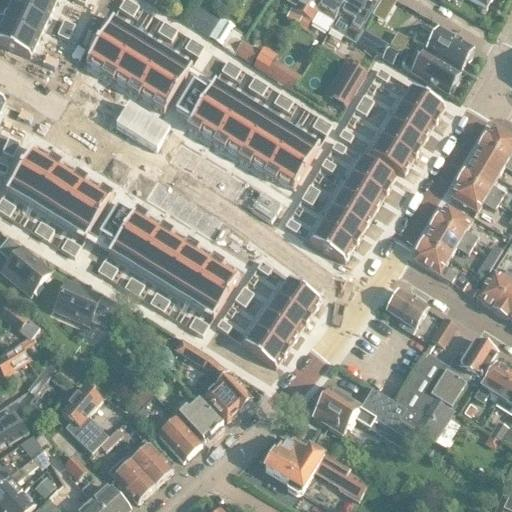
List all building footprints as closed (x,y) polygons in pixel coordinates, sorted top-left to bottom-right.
[(41,0),(11,0),(9,5),(47,23),(55,6),(41,0)] [(124,0),(117,11),(127,17),(134,6),(124,0)] [(299,0),(292,12),(301,17),(310,0),(299,0)] [(324,0),(319,10),(334,19),(339,11),(345,2),(346,0),(324,0)] [(354,44),(372,15),(380,2),(377,0),(346,0),(345,2),(337,15),(352,24),(344,37),(354,44)] [(468,0),(487,11),(493,0),(468,0)] [(9,5),(1,23),(38,41),(47,23),(9,5)] [(134,6),(127,17),(137,23),(144,12),(134,6)] [(187,24),(208,37),(218,21),(215,19),(197,8),(187,24)] [(61,19),(57,28),(71,34),(75,26),(61,19)] [(221,46),(233,27),(220,19),(208,37),(221,46)] [(157,20),(150,32),(160,38),(167,26),(157,20)] [(1,23),(0,24),(0,45),(30,59),(38,41),(1,23)] [(108,26),(85,64),(102,74),(100,76),(111,83),(135,43),(108,26)] [(167,26),(160,38),(170,44),(177,32),(167,26)] [(57,28),(52,37),(66,43),(71,34),(57,28)] [(413,44),(461,72),(467,62),(473,60),(472,56),(471,55),(473,51),(438,31),(432,43),(418,35),(413,44)] [(356,44),(369,51),(375,40),(363,33),(356,44)] [(184,37),(177,48),(187,54),(194,43),(184,37)] [(135,43),(111,83),(112,84),(113,81),(127,90),(126,92),(136,98),(160,59),(135,43)] [(194,43),(187,54),(197,60),(204,49),(194,43)] [(250,65),(258,53),(242,43),(234,55),(250,65)] [(351,45),(345,63),(368,71),(374,53),(351,45)] [(395,67),(402,54),(389,46),(383,57),(381,59),(395,67)] [(264,51),(253,67),(266,76),(273,64),(277,59),(264,51)] [(43,53),(38,63),(54,70),(58,60),(43,53)] [(406,59),(400,69),(447,96),(452,88),(455,86),(458,82),(457,79),(459,76),(423,55),(417,65),(406,59)] [(160,59),(136,98),(137,99),(139,97),(153,106),(152,108),(163,115),(187,75),(160,59)] [(226,63),(219,74),(229,80),(236,69),(226,63)] [(266,76),(276,82),(283,71),(273,64),(266,76)] [(345,110),(366,75),(348,65),(328,100),(345,110)] [(236,69),(229,80),(239,86),(246,75),(236,69)] [(379,71),(374,79),(387,88),(392,79),(379,71)] [(253,79),(246,91),(256,97),(263,85),(253,79)] [(192,84),(174,114),(189,123),(208,93),(192,84)] [(263,85),(256,97),(266,103),(273,91),(263,85)] [(189,123),(186,129),(197,136),(199,134),(213,143),(211,145),(213,146),(237,106),(210,89),(208,93),(189,123)] [(409,89),(398,106),(435,128),(439,121),(438,120),(444,110),(409,89)] [(279,95),(272,107),(281,113),(289,101),(279,95)] [(363,97),(358,105),(372,113),(377,105),(363,97)] [(289,101),(281,113),(291,119),(298,107),(289,101)] [(358,105),(353,113),(367,121),(372,113),(358,105)] [(237,106),(213,146),(223,152),(224,150),(238,158),(237,160),(238,161),(263,122),(237,106)] [(398,106),(388,123),(424,144),(433,129),(434,129),(435,128),(398,106)] [(17,109),(12,119),(28,126),(32,116),(17,109)] [(312,116),(305,127),(315,133),(322,122),(312,116)] [(263,122),(238,161),(248,168),(250,165),(264,174),(262,176),(264,177),(288,137),(263,122)] [(322,122),(315,133),(324,139),(331,127),(322,122)] [(388,123),(378,139),(415,161),(420,153),(419,153),(424,144),(388,123)] [(511,138),(496,129),(494,127),(486,139),(485,139),(481,145),(511,163),(511,138)] [(343,130),(338,139),(351,147),(357,139),(343,130)] [(5,137),(1,146),(16,152),(20,144),(5,137)] [(288,137),(264,177),(274,183),(275,181),(292,191),(315,154),(288,137)] [(378,139),(368,157),(403,178),(413,162),(414,162),(415,161),(378,139)] [(334,145),(329,154),(342,162),(347,153),(334,145)] [(511,163),(481,145),(478,151),(480,152),(473,164),(498,179),(504,170),(511,174),(511,163)] [(1,146),(0,148),(0,155),(12,161),(16,152),(1,146)] [(32,150),(9,188),(36,204),(60,164),(50,158),(48,160),(32,150)] [(359,160),(348,178),(385,200),(390,192),(388,191),(394,182),(359,160)] [(323,163),(318,171),(332,179),(337,171),(323,163)] [(60,164),(36,204),(61,220),(86,180),(75,174),(74,176),(60,168),(61,165),(60,164)] [(473,164),(466,175),(464,174),(460,180),(501,204),(506,197),(492,189),(498,179),(473,164)] [(348,178),(338,194),(374,216),(383,200),(384,201),(385,200),(348,178)] [(86,180),(61,220),(88,236),(112,197),(101,190),(100,192),(86,183),(87,181),(86,180)] [(496,213),(501,204),(460,180),(456,187),(458,188),(451,199),(477,214),(483,205),(496,213)] [(308,187),(303,195),(317,204),(322,195),(308,187)] [(338,194),(328,211),(364,232),(374,216),(338,194)] [(303,195),(298,204),(312,212),(317,204),(303,195)] [(1,199),(0,201),(0,214),(4,217),(11,205),(1,199)] [(11,205),(4,217),(14,223),(21,211),(11,205)] [(434,225),(474,250),(479,242),(465,234),(472,223),(446,207),(438,220),(437,219),(434,225)] [(116,208),(98,237),(113,247),(132,217),(116,208)] [(113,247),(111,251),(138,267),(162,227),(161,227),(159,229),(146,220),(147,218),(135,211),(132,217),(113,247)] [(328,211),(318,227),(355,249),(360,241),(359,240),(364,232),(328,211)] [(35,220),(28,231),(37,237),(44,226),(35,220)] [(289,220),(283,229),(298,238),(303,229),(289,220)] [(469,258),(474,250),(434,225),(430,231),(431,232),(424,243),(424,244),(450,260),(456,250),(469,258)] [(44,226),(37,237),(47,243),(54,232),(44,226)] [(162,227),(138,267),(163,283),(188,243),(186,242),(185,244),(171,236),(173,234),(162,227)] [(318,227),(308,244),(321,253),(320,254),(329,259),(330,258),(343,266),(353,249),(354,250),(355,249),(318,227)] [(61,236),(54,248),(64,254),(71,242),(61,236)] [(31,298),(51,274),(23,250),(22,251),(9,241),(0,251),(13,262),(3,274),(31,298)] [(71,242),(64,254),(74,260),(81,248),(71,242)] [(188,243),(163,283),(189,298),(213,259),(212,258),(211,260),(197,252),(198,249),(188,243)] [(444,269),(450,260),(424,244),(424,243),(423,243),(415,256),(416,257),(414,262),(453,285),(458,278),(444,269)] [(486,258),(494,263),(501,252),(493,247),(486,258)] [(494,263),(486,258),(477,272),(486,277),(494,263)] [(213,259),(189,298),(216,315),(239,278),(222,267),(224,265),(213,259)] [(104,262),(97,274),(106,280),(113,268),(104,262)] [(261,263),(255,272),(269,282),(275,273),(261,263)] [(113,268),(106,280),(116,286),(123,274),(113,268)] [(492,274),(475,301),(493,312),(511,280),(511,274),(507,271),(501,280),(492,274)] [(130,279),(124,290),(133,296),(140,285),(130,279)] [(511,280),(493,312),(492,313),(505,321),(506,320),(511,323),(511,320),(511,280)] [(286,281),(275,298),(310,322),(310,321),(309,320),(320,304),(308,296),(308,294),(300,288),(299,290),(286,281)] [(106,328),(116,306),(101,300),(101,298),(67,284),(55,312),(89,327),(91,322),(106,328)] [(140,285),(133,296),(143,302),(150,291),(140,285)] [(463,293),(472,299),(476,292),(467,286),(463,293)] [(244,288),(238,296),(251,305),(257,297),(244,288)] [(417,331),(429,311),(401,293),(388,313),(417,331)] [(156,295),(149,306),(159,312),(166,301),(156,295)] [(238,296),(233,304),(246,313),(251,305),(238,296)] [(275,298),(264,314),(298,337),(303,329),(304,330),(310,322),(275,298)] [(166,301),(159,312),(169,318),(176,306),(166,301)] [(0,318),(31,340),(40,330),(8,307),(0,317),(0,318)] [(264,314),(253,329),(288,354),(289,353),(288,352),(298,337),(264,314)] [(189,315),(182,326),(192,332),(199,321),(189,315)] [(221,320),(216,329),(229,338),(235,329),(221,320)] [(199,321),(192,332),(202,338),(209,327),(199,321)] [(415,330),(401,321),(397,327),(412,336),(415,330)] [(443,322),(431,341),(430,342),(443,350),(456,330),(443,322)] [(253,329),(241,346),(275,370),(282,361),(283,361),(288,354),(253,329)] [(174,340),(169,348),(176,352),(181,344),(174,340)] [(423,360),(395,406),(407,413),(401,423),(431,442),(437,432),(466,387),(462,384),(463,382),(476,389),(480,382),(497,355),(475,341),(463,360),(457,357),(453,363),(448,370),(446,373),(423,360)] [(227,425),(251,402),(228,378),(206,359),(181,344),(176,352),(175,353),(207,373),(220,385),(204,400),(227,425)] [(30,364),(25,356),(21,349),(20,350),(17,347),(4,355),(6,358),(0,361),(0,372),(5,379),(20,370),(30,364)] [(60,376),(73,384),(81,371),(69,363),(60,376)] [(482,406),(489,395),(498,401),(499,402),(511,380),(511,374),(496,364),(480,390),(473,401),(482,406)] [(66,395),(73,384),(60,376),(56,373),(49,384),(66,395)] [(511,380),(499,402),(498,401),(495,406),(511,417),(511,380)] [(34,399),(43,387),(36,381),(27,394),(34,399)] [(61,416),(72,426),(67,433),(91,457),(108,440),(88,420),(102,403),(85,388),(61,416)] [(329,392),(314,417),(331,427),(329,430),(342,438),(343,435),(345,436),(354,421),(370,431),(374,422),(411,446),(417,437),(397,425),(405,413),(394,407),(372,392),(359,411),(358,411),(359,410),(329,392)] [(178,417),(204,446),(214,437),(216,438),(221,434),(219,432),(221,430),(198,404),(189,412),(186,410),(178,417)] [(469,406),(463,415),(469,419),(475,410),(469,406)] [(142,410),(132,419),(138,426),(148,417),(142,410)] [(182,465),(201,448),(176,421),(158,438),(182,465)] [(0,446),(6,443),(8,447),(28,435),(20,422),(2,434),(0,435),(0,446)] [(500,443),(508,430),(499,424),(491,437),(500,443)] [(500,443),(508,447),(510,449),(511,445),(511,432),(508,430),(500,443)] [(110,440),(116,447),(124,439),(118,433),(110,440)] [(41,435),(35,442),(43,453),(50,449),(41,435)] [(321,436),(314,446),(324,452),(330,442),(321,436)] [(491,437),(485,447),(495,452),(498,447),(505,451),(508,447),(500,443),(491,437)] [(31,462),(41,454),(43,453),(35,442),(32,438),(19,447),(31,462)] [(116,447),(110,440),(101,449),(107,455),(116,447)] [(126,457),(156,490),(174,474),(144,441),(126,457)] [(276,456),(265,473),(286,485),(289,493),(296,498),(303,495),(316,473),(341,488),(339,492),(357,503),(370,484),(362,479),(340,465),(340,464),(326,455),(324,455),(321,459),(298,445),(295,449),(286,443),(278,457),(276,456)] [(0,511),(4,511),(22,495),(15,487),(37,469),(40,472),(49,465),(41,454),(31,462),(17,474),(0,489),(0,511)] [(156,490),(126,457),(108,474),(138,507),(156,490)] [(73,459),(64,468),(78,482),(87,473),(73,459)] [(0,489),(17,474),(9,464),(0,472),(0,471),(0,489)] [(36,491),(46,501),(56,490),(46,480),(36,491)] [(99,511),(129,511),(109,490),(99,498),(88,486),(81,491),(99,511)] [(84,511),(99,511),(81,491),(73,499),(85,511),(84,511)] [(4,511),(33,511),(36,510),(22,495),(4,511)] [(511,511),(511,501),(508,499),(503,510),(509,511),(511,511)]
